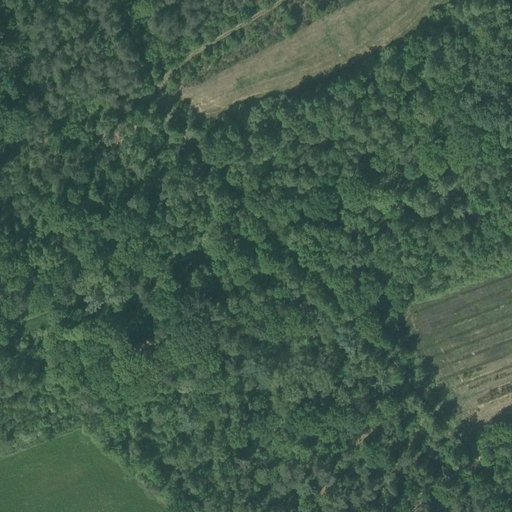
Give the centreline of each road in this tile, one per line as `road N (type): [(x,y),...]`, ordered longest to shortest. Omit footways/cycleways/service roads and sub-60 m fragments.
road 1 (track): [(484,455),(176,108),(122,0)]
road 2 (track): [(511,248),(354,308)]
road 3 (track): [(157,77),(283,0)]
road 4 (track): [(484,455),(370,511)]
